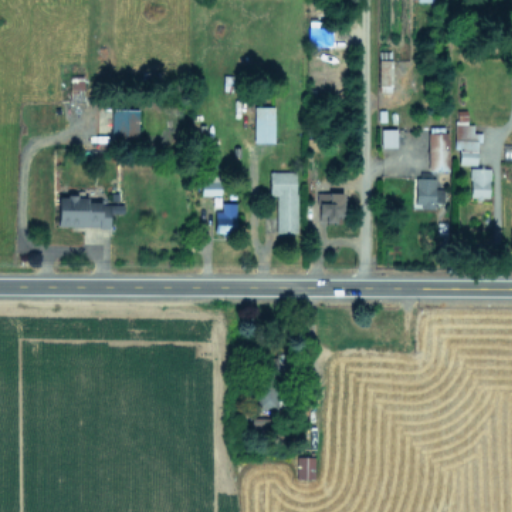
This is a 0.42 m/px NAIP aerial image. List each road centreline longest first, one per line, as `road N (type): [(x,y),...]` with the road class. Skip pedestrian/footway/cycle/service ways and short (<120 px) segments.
road 1 (secondary): [(0,286),(511,288)]
road 2 (residential): [(361,287),(361,0)]
